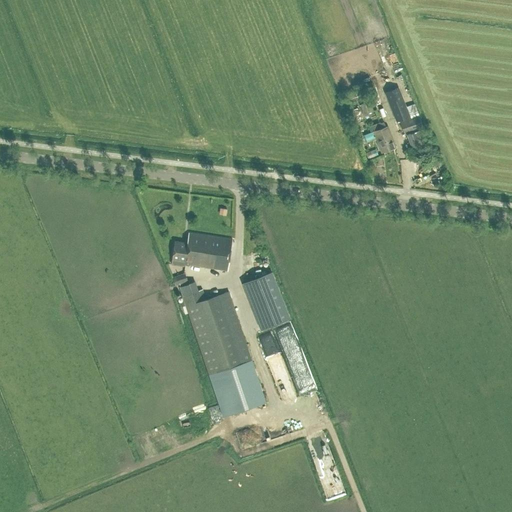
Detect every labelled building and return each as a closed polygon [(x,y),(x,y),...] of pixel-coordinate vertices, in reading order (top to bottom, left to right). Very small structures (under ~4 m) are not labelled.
[(418,113),(409,116),(398,87),(385,92),(397,122),(399,120),(405,135),(423,128),(418,113)] [(372,125),(374,130),(373,131),(381,152),(395,147),(390,135),(391,134),(387,126),(382,127),(380,122),(372,125)] [(228,270),(232,239),(189,232),(187,243),(175,241),(172,259),(184,261),(184,263),(228,270)] [(188,280),(185,272),(172,276),(176,285),(188,280)] [(273,275),(244,286),(264,332),(290,323),(273,275)] [(223,417),(265,403),(252,359),(237,315),(237,313),(229,293),(223,292),(219,294),(205,298),(202,289),(200,290),(182,295),(223,417)] [(178,437),(172,439),(168,429),(145,438),(151,451),(179,441),(178,437)] [(327,471),(331,492),(339,490),(335,469),(327,471)]
